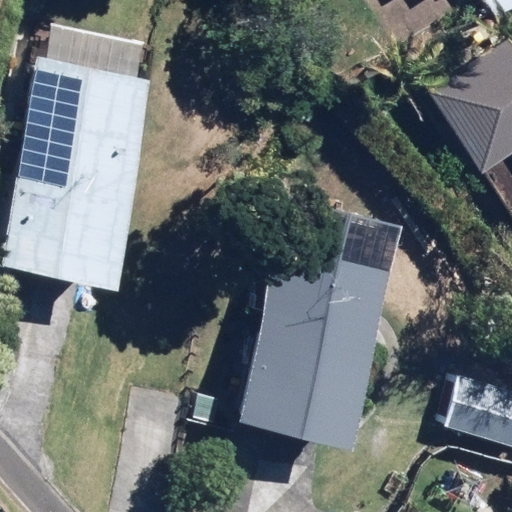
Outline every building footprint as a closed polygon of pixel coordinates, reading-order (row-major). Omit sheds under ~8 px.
[(480,0),(489,13),(508,0),(480,0)] [(0,223),(0,258),(115,277),(148,68),(132,66),(136,41),(51,27),(46,61),(27,58),(0,223)] [(511,33),(447,77),(497,152),(511,141),(511,33)] [(351,430),(391,236),(272,212),(233,406),(351,430)] [(431,511),(358,492),(352,511),(431,511)]
